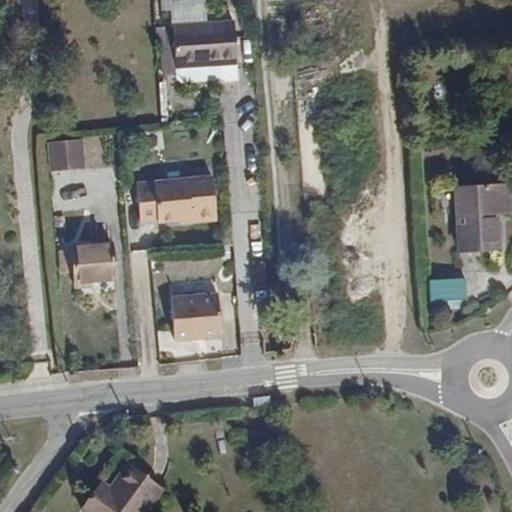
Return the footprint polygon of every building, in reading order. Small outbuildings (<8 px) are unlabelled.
[(239,62),(237,22),(177,26),(179,65),(180,77),(185,81),(206,80),(210,75),(209,64),(224,63),(239,62)] [(157,54),(173,54),(173,26),(157,26),(157,54)] [(209,64),(210,75),(225,74),(224,63),(209,64)] [(84,139),(53,142),(55,166),(85,164),(84,139)] [(140,182),(143,219),(160,218),(160,220),(219,215),(215,175),(140,182)] [(491,186),(440,190),(443,253),(494,251),(491,186)] [(75,245),(76,250),(78,271),(79,287),(94,287),(93,280),(118,278),(115,242),(75,245)] [(64,272),(78,271),(76,250),(62,251),(64,272)] [(430,277),(431,301),(467,300),(466,276),(430,277)] [(221,292),(174,295),(177,338),(194,337),(193,334),(224,331),(221,292)] [(136,511),(171,463),(140,441),(121,469),(109,461),(90,489),(121,511),(136,511)]
